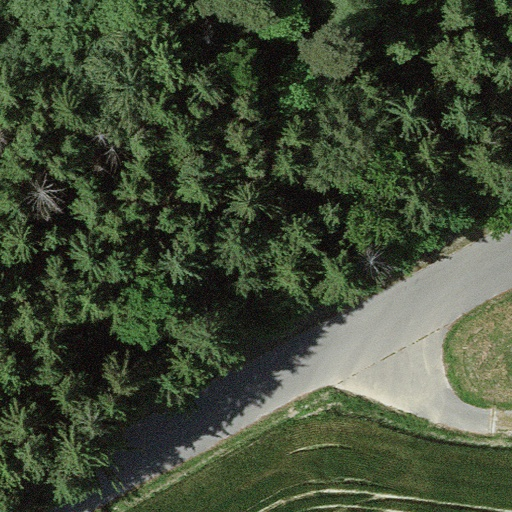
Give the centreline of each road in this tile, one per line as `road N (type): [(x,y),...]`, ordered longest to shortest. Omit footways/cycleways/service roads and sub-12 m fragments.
road 1 (unclassified): [(33,511),(511,255)]
road 2 (track): [(376,327),(421,393),(452,414),(511,419)]
